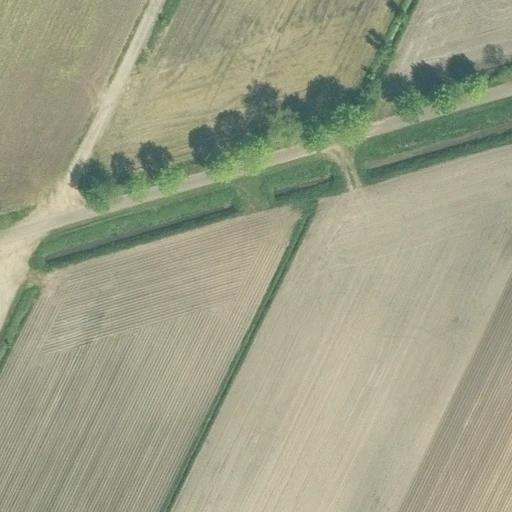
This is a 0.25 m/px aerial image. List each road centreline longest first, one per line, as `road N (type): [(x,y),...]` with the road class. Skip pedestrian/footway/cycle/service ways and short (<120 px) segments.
road 1 (unclassified): [(0,233),(511,89)]
road 2 (track): [(42,221),(155,0)]
